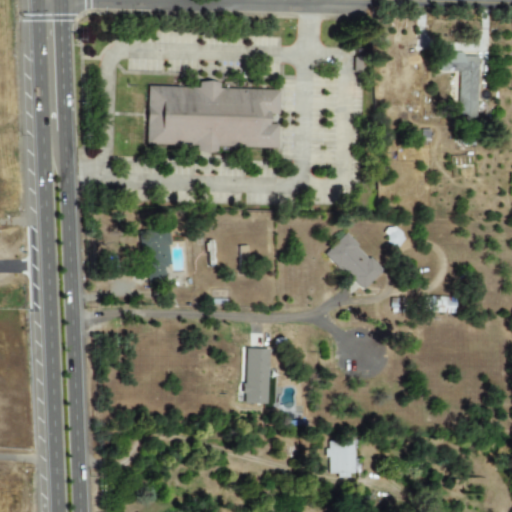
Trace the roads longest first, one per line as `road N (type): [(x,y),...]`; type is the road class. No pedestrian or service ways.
road 1 (primary): [(30,0),(51,511)]
road 2 (primary): [(85,511),(72,130)]
road 3 (residential): [(206,0),(511,9)]
road 4 (primary): [(72,130),(65,0)]
